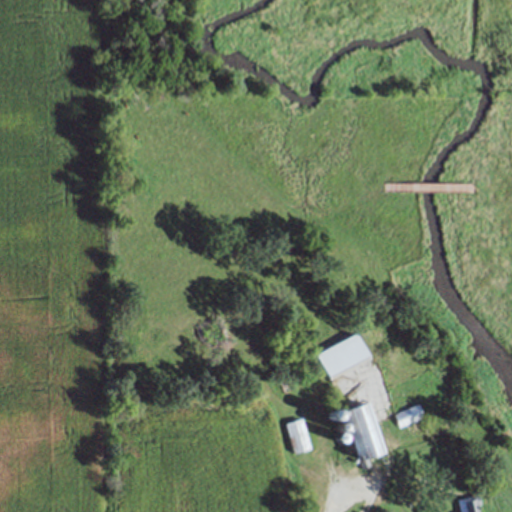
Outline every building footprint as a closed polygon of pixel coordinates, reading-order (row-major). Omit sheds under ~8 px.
[(313,356),(351,337),(362,359),(324,379),(313,356)] [(414,404),(419,418),(396,426),(391,413),(414,404)] [(363,405),(380,458),(354,467),(346,441),(339,443),(339,444),(338,444),(338,445),(337,445),(336,445),(335,445),(334,445),(333,445),(333,444),(332,444),(332,443),(331,442),(331,441),(331,440),(331,439),(332,439),(332,438),(333,437),(334,437),(334,436),(335,436),(336,436),(337,436),(337,437),(336,435),(335,435),(334,435),(333,435),(333,434),(332,434),(332,433),(331,432),(331,431),(332,430),(332,429),(333,429),(333,428),(334,428),(332,421),(331,421),(330,421),(329,420),(328,420),(327,419),(327,418),(326,418),(326,417),(326,416),(326,415),(326,414),(327,413),(327,412),(328,411),(329,411),(329,410),(330,410),(331,410),(332,410),(333,410),(334,410),(335,411),(336,411),(336,412),(337,412),(337,413),(337,414),(338,414),(363,405)] [(298,418),(307,448),(290,453),(281,424),(298,418)] [(458,511),(456,499),(474,495),(477,510),(475,510),(475,511),(458,511)]
